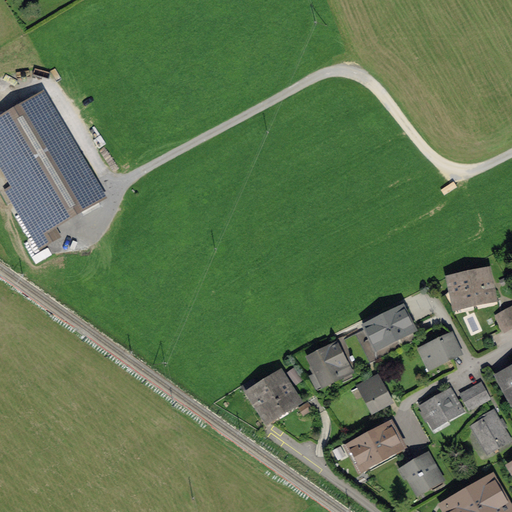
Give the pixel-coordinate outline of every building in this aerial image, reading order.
[(51,111),(44,97),(0,123),(0,162),(15,189),(12,191),(43,244),(54,237),(48,228),(97,199),(46,114),(51,111)] [(451,281),(454,298),(459,297),(461,305),(493,298),(487,273),(451,281)] [(511,309),(498,317),(504,330),(511,325),(511,309)] [(412,333),(401,311),(368,328),(377,347),(399,336),(400,339),(412,333)] [(458,354),(450,337),(430,347),(438,364),(458,354)] [(314,376),(311,377),(316,388),(349,372),(336,344),(319,352),(320,355),(311,359),(315,366),(311,368),(314,376)] [(511,400),(511,368),(497,377),(510,401),(511,400)] [(280,377),(252,394),(268,420),(296,403),(280,377)] [(370,393),(365,396),(373,411),(389,402),(385,396),(388,395),(379,379),(369,385),(368,382),(366,384),(370,393)] [(474,389),(482,402),(488,399),(481,385),(474,389)] [(482,402),(474,389),(468,392),(476,406),(482,402)] [(434,397),(447,418),(460,410),(450,392),(440,398),(438,394),(434,397)] [(469,409),(476,406),(468,392),(462,395),(469,409)] [(433,426),(447,418),(434,397),(421,404),(425,412),(422,414),(426,421),(429,419),(433,426)] [(474,428),(488,452),(509,440),(493,413),(481,420),(482,423),(474,428)] [(385,427),(361,440),(363,446),(366,445),(373,458),(380,455),(381,457),(396,449),(385,427)] [(434,488),(441,483),(427,457),(403,471),(406,476),(408,475),(416,489),(423,485),(424,487),(431,483),(434,488)] [(491,480),(445,507),(448,511),(506,511),(508,511),(491,480)]
